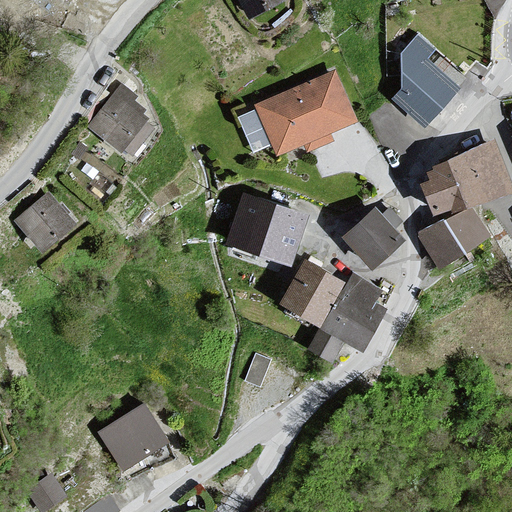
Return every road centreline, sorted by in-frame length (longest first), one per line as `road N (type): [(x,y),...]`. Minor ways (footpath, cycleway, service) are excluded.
road 1 (residential): [(305,412),(373,355),(408,282),(426,169),(470,108),(511,75)]
road 2 (tertiary): [(0,190),(144,0)]
road 3 (residential): [(305,412),(148,511)]
road 4 (residential): [(232,511),(305,412)]
